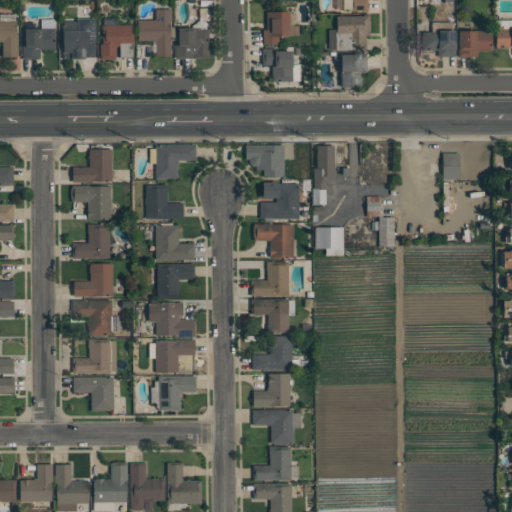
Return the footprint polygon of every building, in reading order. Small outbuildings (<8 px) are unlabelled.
[(367,0),(367,12),(362,12),(362,10),(342,11),(342,0),(367,0)] [(137,20),(154,20),(154,9),(171,9),(171,20),(170,20),(170,27),(173,27),(173,37),(170,37),(170,55),(155,55),(155,40),(137,40),(137,20)] [(266,11),(288,11),(288,36),(278,36),(278,44),(262,44),(262,29),(266,29),(266,11)] [(369,14),(369,35),(365,35),(365,50),(336,50),(336,16),(363,15),(363,14),(369,14)] [(95,18),(95,40),(94,40),(94,57),(84,57),(84,59),(62,59),(62,21),(76,21),(76,18),(95,18)] [(55,49),(39,49),(39,59),(22,59),(22,43),(24,43),(24,28),(40,28),(40,19),(53,19),(53,28),(55,28),(55,49)] [(0,20),(16,20),(17,56),(2,57),(2,41),(0,41),(0,20)] [(511,47),(495,47),(495,28),(496,28),(496,20),(511,20),(511,47)] [(208,58),(194,58),(194,54),(192,54),(192,58),(174,58),(174,43),(177,43),(177,27),(206,27),(206,22),(213,22),(213,38),(208,38),(208,58)] [(99,59),(99,43),(102,43),(102,25),(133,25),(133,40),(134,40),(134,46),(132,46),(132,57),(119,57),(119,47),(118,47),(118,46),(115,46),(115,59),(99,59)] [(455,56),(437,56),(437,49),(422,50),(421,32),(437,32),(437,30),(454,30),(454,43),(455,56)] [(490,30),(490,51),(477,51),(477,56),(457,56),(457,44),(458,44),(458,30),(490,30)] [(291,48),(292,81),(271,81),(271,65),(261,65),(261,48),(291,48)] [(340,86),(340,53),(366,53),(366,72),(360,72),(360,86),(340,86)] [(177,178),(155,178),(155,163),(148,163),(148,148),(154,148),(154,144),(195,144),(195,160),(177,160),(177,178)] [(283,177),(262,177),(262,169),(255,169),(255,166),(252,166),(248,163),(248,159),(244,159),(244,144),(283,144),(283,177)] [(316,145),(316,168),(312,168),(312,204),(325,204),(324,182),(328,182),(328,176),(334,176),(334,145),(316,145)] [(111,149),(111,181),(92,181),(92,182),(72,182),(72,166),(88,166),(88,158),(87,158),(87,151),(88,151),(88,149),(111,149)] [(441,153),(441,179),(459,179),(459,153),(441,153)] [(0,167),(12,167),(12,182),(0,182),(0,167)] [(262,181),(278,181),(278,183),(296,183),(296,188),(298,188),(298,218),(259,218),(259,202),(275,202),(275,197),(262,197),(262,181)] [(182,218),(145,218),(145,185),(161,184),(161,183),(167,183),(167,192),(166,192),(166,203),(182,203),(182,218)] [(110,219),(87,219),(87,218),(86,218),(86,209),(87,209),(87,202),(71,202),(71,199),(70,199),(70,187),(71,187),(71,185),(91,185),(91,186),(110,186),(110,219)] [(365,196),(365,217),(378,217),(379,217),(379,196),(365,196)] [(0,204),(13,204),(13,221),(0,221),(0,204)] [(378,217),(379,217),(393,217),(393,246),(377,246),(378,217)] [(109,258),(71,258),(72,245),(71,245),(71,242),(87,243),(88,232),(87,232),(87,223),(93,223),(93,224),(109,224),(109,258)] [(292,224),(292,257),(269,257),(269,240),(253,240),(253,237),(252,237),(252,226),(253,226),(253,223),(272,223),(272,224),(292,224)] [(0,224),(13,224),(13,240),(0,240),(0,224)] [(193,243),(193,260),(154,260),(154,225),(177,225),(177,243),(193,243)] [(314,227),(342,227),(342,255),(324,255),(325,248),(314,248),(314,227)] [(511,268),(511,247),(507,251),(501,251),(502,268),(511,268)] [(288,261),(288,295),(250,296),(250,280),(266,280),(266,269),(266,270),(265,261),(271,261),(271,262),(288,261)] [(72,296),(72,280),(89,280),(89,273),(89,265),(89,263),(112,263),(112,295),(92,295),(92,296),(72,296)] [(156,263),(194,263),(194,279),(177,279),(177,289),(178,289),(178,298),(156,298),(156,263)] [(0,280),(13,280),(13,283),(14,283),(14,294),(13,294),(13,297),(0,297),(0,280)] [(511,318),(511,296),(508,300),(502,300),(502,318),(511,318)] [(288,298),(288,332),(267,332),(267,313),(250,313),(250,298),(288,298)] [(111,335),(87,335),(87,316),(71,316),(71,300),(111,300),(111,335)] [(195,336),(176,336),(175,335),(155,335),(155,321),(148,321),(148,304),(149,304),(149,300),(155,300),(155,302),(182,302),(182,315),(178,315),(178,319),(195,319),(195,336)] [(0,301),(13,301),(13,316),(0,316),(0,301)] [(502,342),(511,341),(511,326),(506,327),(506,334),(502,334),(502,342)] [(251,369),(251,354),(269,354),(269,335),(291,335),(291,369),(251,369)] [(110,373),(72,373),(72,357),(88,357),(88,347),(87,347),(87,338),(110,338),(110,373)] [(194,354),(177,354),(177,362),(177,370),(177,372),(154,372),(154,340),(175,340),(175,339),(194,339),(194,354)] [(0,357),(12,357),(12,373),(0,373),(0,357)] [(252,407),(252,390),(266,390),(266,387),(267,387),(267,373),(289,373),(289,405),(270,405),(270,407),(252,407)] [(195,375),(195,391),(179,392),(179,402),(180,402),(180,411),(173,411),(173,410),(157,410),(157,376),(195,375)] [(113,410),(90,410),(90,392),(72,392),(72,376),(113,376),(113,410)] [(0,377),(14,377),(14,393),(0,393),(0,377)] [(269,443),(269,425),(252,425),(252,410),(292,409),(292,443),(269,443)] [(290,446),(290,480),(252,480),(252,465),(269,465),(269,454),(268,454),(268,446),(290,446)] [(92,502),(92,479),(110,478),(109,463),(112,463),(112,462),(123,461),(123,463),(126,462),(126,481),(125,481),(126,502),(92,502)] [(145,479),(155,479),(155,478),(164,478),(164,484),(164,500),(152,500),(152,499),(143,499),(143,508),(142,508),(142,509),(141,509),(141,510),(132,510),(132,509),(130,509),(130,508),(129,508),(129,462),(145,462),(145,479)] [(166,503),(166,462),(182,462),(182,480),(200,480),(200,503),(166,503)] [(52,464),(52,482),(51,482),(51,501),(19,501),(19,480),(33,480),(33,478),(36,478),(36,464),(52,464)] [(70,464),(70,480),(77,480),(77,479),(86,479),(86,480),(87,480),(88,503),(76,503),(76,510),(56,511),(55,484),(54,484),(54,464),(70,464)] [(15,501),(0,501),(0,480),(7,480),(7,479),(15,479),(15,485),(15,501)] [(253,498),(253,483),(291,483),(291,511),(268,511),(268,509),(269,509),(269,498),(253,498)]
